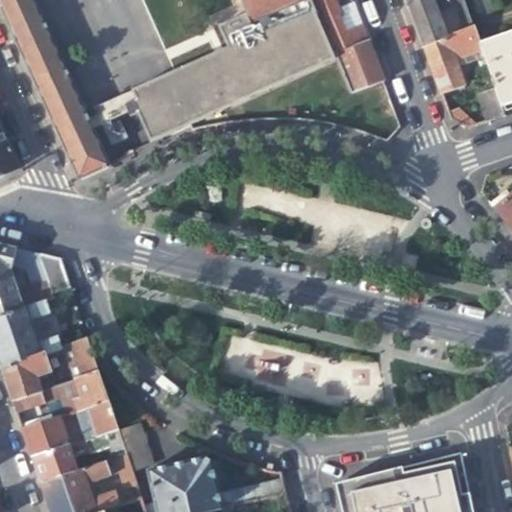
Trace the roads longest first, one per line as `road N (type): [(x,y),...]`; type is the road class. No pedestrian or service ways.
road 1 (residential): [(63,229),(511,337)]
road 2 (residential): [(422,187),(294,144),(212,149),(163,163),(63,229)]
road 3 (residential): [(63,229),(97,316),(145,374),(218,424),(296,443)]
road 4 (residential): [(377,0),(437,164)]
road 5 (residential): [(296,443),(397,434),(463,410)]
road 6 (residential): [(0,75),(63,229)]
road 7 (residential): [(511,292),(462,222),(422,187)]
